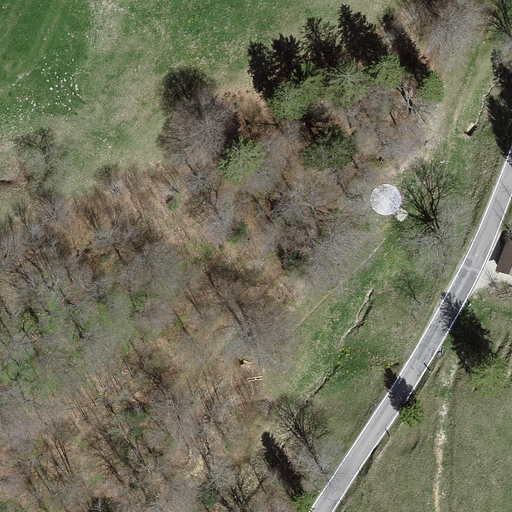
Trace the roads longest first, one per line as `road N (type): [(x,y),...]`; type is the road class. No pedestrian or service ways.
road 1 (track): [(201,511),(397,219),(435,196),(481,43),(510,0)]
road 2 (tertiary): [(320,511),(449,310),(511,170)]
